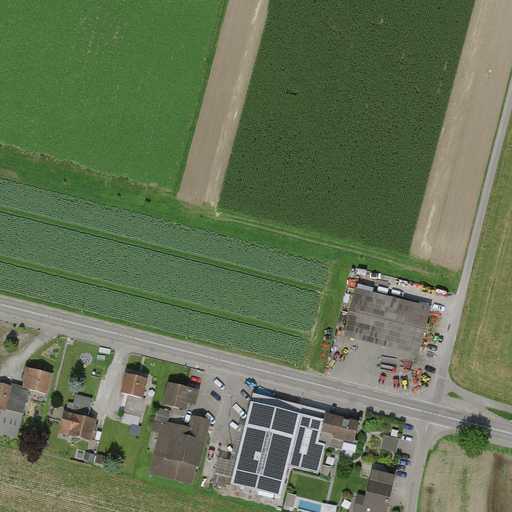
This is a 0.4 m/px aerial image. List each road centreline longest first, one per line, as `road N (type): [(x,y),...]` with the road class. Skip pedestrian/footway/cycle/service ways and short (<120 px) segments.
road 1 (primary): [(0,304),(431,412)]
road 2 (unclassified): [(431,412),(511,94)]
